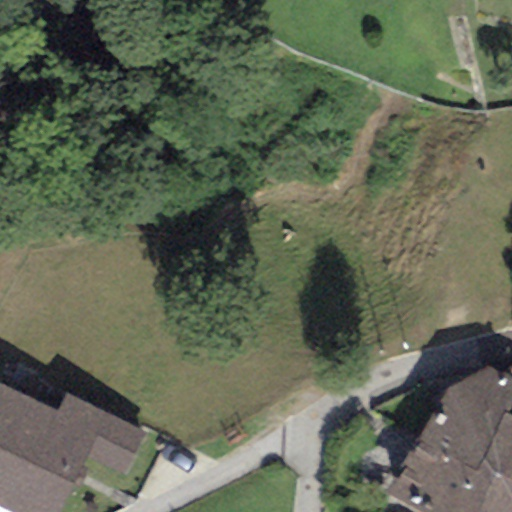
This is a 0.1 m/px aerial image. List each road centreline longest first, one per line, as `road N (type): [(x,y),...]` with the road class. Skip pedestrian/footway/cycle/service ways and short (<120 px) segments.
road 1 (residential): [(511,334),(310,423)]
road 2 (residential): [(310,423),(140,511)]
